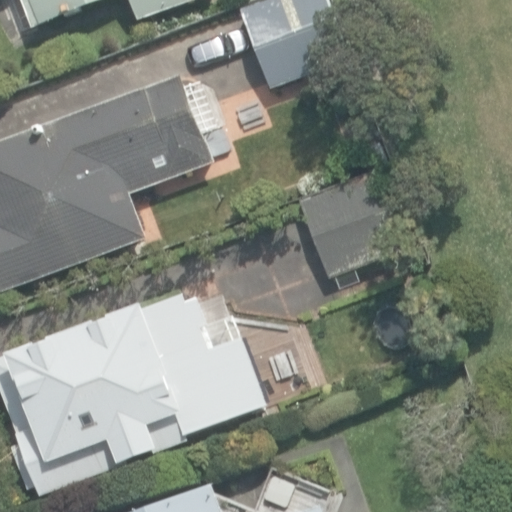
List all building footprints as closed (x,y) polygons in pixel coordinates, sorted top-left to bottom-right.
[(24,0),(34,28),(114,0),(134,0),(142,22),(204,0),(24,0)] [(264,0),(240,9),(270,89),(354,59),(331,0),(264,0)] [(0,282),(4,293),(151,239),(129,180),(175,163),(174,159),(210,146),(185,77),(0,144),(0,282)] [(308,200),(334,277),(411,251),(385,174),(308,200)] [(44,485),(48,496),(221,432),(218,425),(272,405),(256,361),(228,371),(217,342),(206,346),(187,295),(171,300),(170,297),(0,360),(0,367),(28,444),(18,448),(33,489),(44,485)] [(326,511),(325,506),(308,511),(226,511),(216,484),(141,511),(326,511)]
